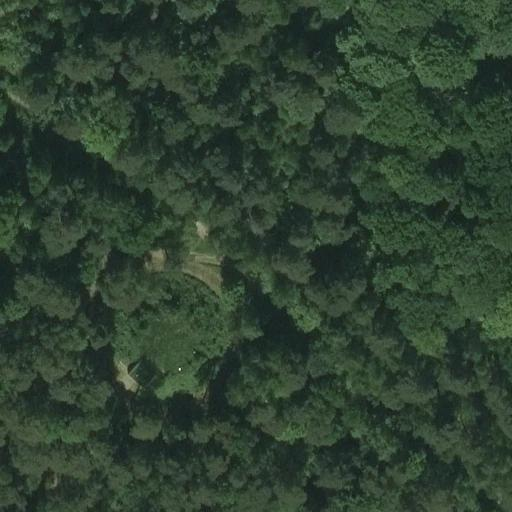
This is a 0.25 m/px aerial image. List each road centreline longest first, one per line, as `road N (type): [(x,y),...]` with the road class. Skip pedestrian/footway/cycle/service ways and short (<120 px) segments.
road 1 (track): [(242,264),(420,396),(511,495)]
road 2 (track): [(0,93),(109,159),(242,264)]
